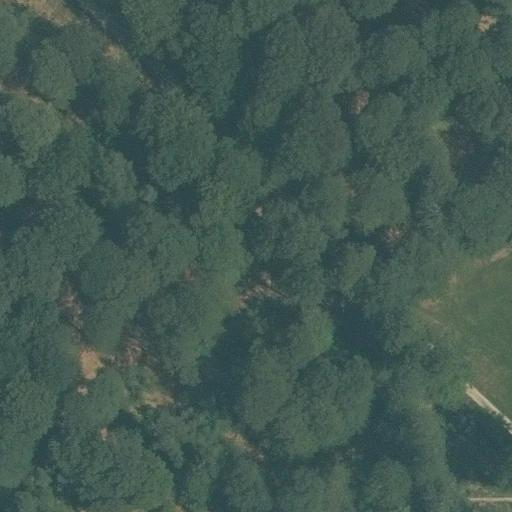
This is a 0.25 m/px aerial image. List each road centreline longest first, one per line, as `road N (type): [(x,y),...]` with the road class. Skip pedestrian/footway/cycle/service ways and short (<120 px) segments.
road 1 (track): [(87,0),(238,132),(403,315)]
road 2 (track): [(403,315),(511,433)]
